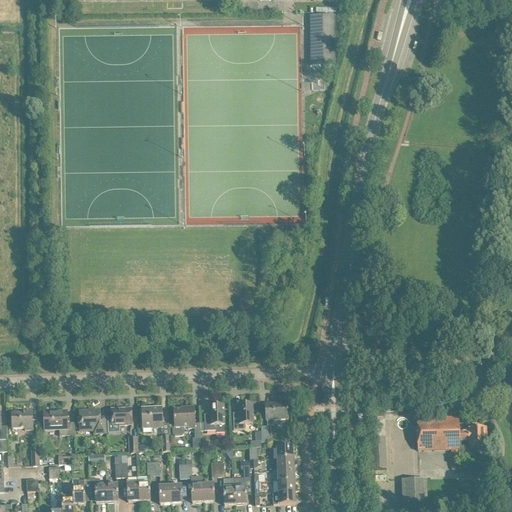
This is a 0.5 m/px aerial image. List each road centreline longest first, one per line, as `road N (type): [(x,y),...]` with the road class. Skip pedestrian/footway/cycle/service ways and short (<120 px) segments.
road 1 (tertiary): [(335,344),(369,134),(410,0)]
road 2 (unclassified): [(260,373),(0,383)]
road 3 (residential): [(477,419),(476,379),(467,366),(375,365),(335,344)]
